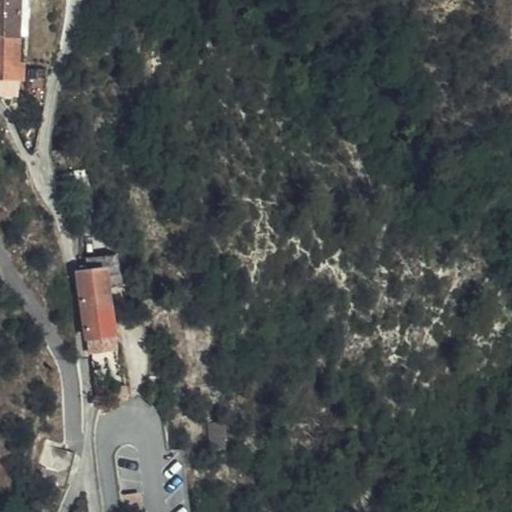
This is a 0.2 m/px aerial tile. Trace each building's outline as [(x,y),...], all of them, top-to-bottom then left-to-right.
[(0,0),(0,10),(19,10),(19,0),(0,0)] [(0,10),(0,42),(17,43),(19,10),(0,10)] [(0,81),(2,81),(16,82),(17,43),(0,42),(0,81)] [(2,87),(0,86),(0,102),(15,103),(15,87),(2,87)] [(100,295),(121,291),(118,285),(112,259),(96,262),(100,295)] [(102,314),(100,295),(96,262),(71,266),(80,317),(102,314)] [(106,342),(102,314),(80,317),(84,345),(106,342)] [(114,406),(120,405),(117,392),(108,393),(110,407),(114,406)] [(71,460),(37,451),(28,487),(62,497),(71,460)]
